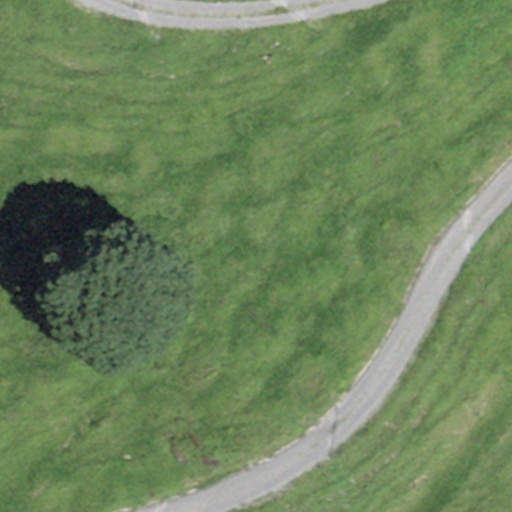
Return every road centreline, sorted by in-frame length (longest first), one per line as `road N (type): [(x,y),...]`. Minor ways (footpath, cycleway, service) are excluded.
road 1 (track): [(511,181),(453,255),(366,397),(275,473),(184,511)]
road 2 (track): [(119,0),(172,16),(337,0)]
